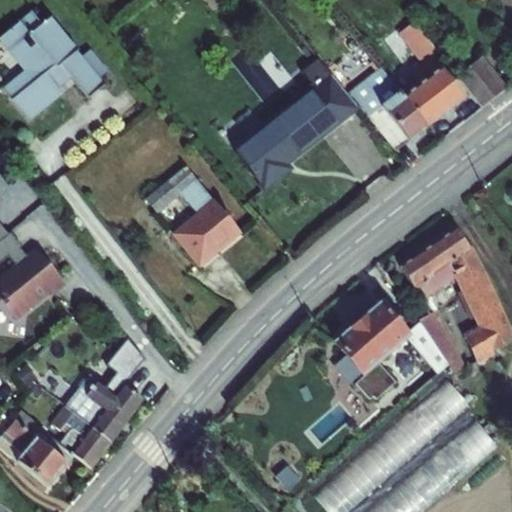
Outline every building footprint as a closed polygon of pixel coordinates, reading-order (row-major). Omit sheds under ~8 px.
[(6,92),(31,124),(65,95),(59,86),(72,76),(92,100),(109,87),(54,20),(47,26),(36,13),(3,40),(29,73),(6,92)] [(418,125),(425,133),(464,103),(432,63),(438,58),(413,28),(399,39),(422,68),(410,78),(418,88),(400,102),(418,125)] [(482,63),(458,83),(464,90),(482,112),(505,94),(482,63)] [(320,99),(245,159),(276,196),(300,177),(297,172),(363,118),(322,68),(306,81),(320,99)] [(400,102),(378,74),(351,95),(398,154),(425,133),(418,125),(400,102)] [(189,171),(149,203),(158,214),(182,194),(198,181),(189,171)] [(217,203),(198,181),(182,194),(201,217),(217,203)] [(201,217),(177,237),(202,267),(242,234),(217,203),(201,217)] [(0,219),(0,239),(10,232),(0,219)] [(0,239),(0,262),(10,255),(18,264),(0,278),(0,298),(15,317),(64,279),(38,247),(29,255),(21,246),(23,244),(12,230),(10,232),(0,239)] [(469,347),(478,366),(511,340),(511,335),(457,233),(402,271),(433,309),(443,300),(428,280),(447,266),(485,334),(469,347)] [(387,308),(339,348),(368,381),(386,400),(400,388),(382,367),(412,342),(443,380),(449,375),(430,330),(428,325),(412,338),(387,308)] [(438,318),(427,324),(428,325),(430,330),(449,375),(450,377),(455,383),(466,376),(438,318)] [(93,373),(71,400),(66,406),(74,413),(91,426),(111,440),(144,396),(125,381),(146,355),(130,335),(109,361),(119,369),(107,384),(93,373)] [(386,400),(368,381),(359,388),(373,405),(377,402),(380,405),(386,400)] [(472,403),(455,383),(317,498),(328,511),(422,511),(497,449),(467,409),(472,403)] [(60,442),(75,455),(91,466),(111,440),(91,426),(74,413),(66,406),(50,425),(58,432),(66,422),(73,427),(60,442)] [(26,451),(18,460),(47,485),(75,455),(60,442),(24,410),(15,419),(7,410),(0,416),(0,419),(8,427),(4,432),(26,451)] [(26,451),(4,432),(0,437),(0,444),(18,460),(26,451)]
